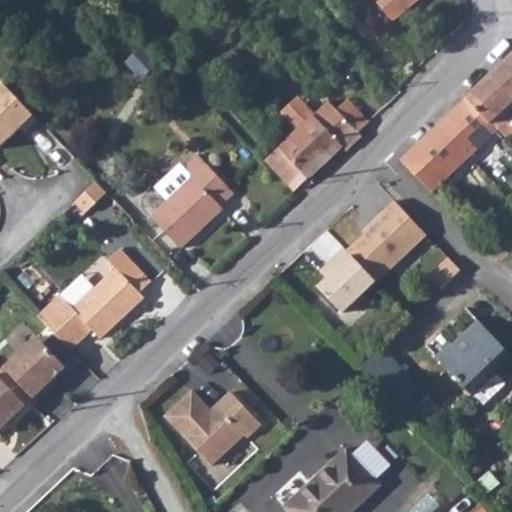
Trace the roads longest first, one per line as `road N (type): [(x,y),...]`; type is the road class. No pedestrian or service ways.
road 1 (residential): [(108,395),(367,146)]
road 2 (residential): [(367,146),(511,300)]
road 3 (residential): [(367,146),(502,16)]
road 4 (residential): [(0,500),(108,395)]
road 5 (residential): [(108,395),(168,511)]
